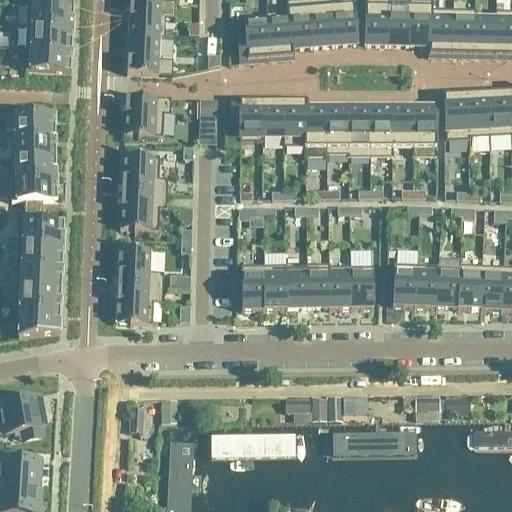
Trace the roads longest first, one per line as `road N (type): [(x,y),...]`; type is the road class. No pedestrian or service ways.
road 1 (residential): [(122,392),(511,388)]
road 2 (residential): [(123,352),(511,346)]
road 3 (residential): [(76,511),(87,352)]
road 4 (residential): [(116,511),(122,392)]
